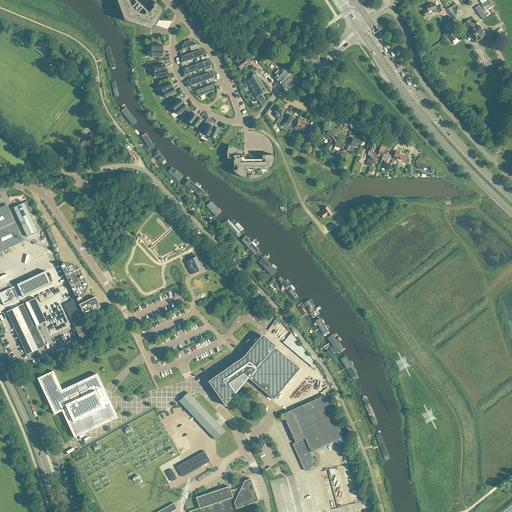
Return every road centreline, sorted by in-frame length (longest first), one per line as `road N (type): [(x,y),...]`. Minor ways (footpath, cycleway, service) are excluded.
road 1 (unclassified): [(382,511),(320,361),(150,174),(117,165),(0,187)]
road 2 (primary): [(358,28),(434,133),(511,211)]
road 3 (primary): [(511,197),(427,104),(367,19)]
road 4 (unclassified): [(511,179),(429,91),(388,4)]
road 5 (unclassified): [(0,342),(70,511)]
road 6 (secondary): [(57,511),(0,363)]
road 7 (residential): [(180,15),(171,49),(182,86),(206,111),(241,120)]
road 8 (track): [(323,231),(277,143),(245,129)]
road 9 (residential): [(180,15),(215,59),(241,120)]
road 10 (residential): [(416,153),(304,108)]
road 11 (residential): [(323,70),(225,0)]
